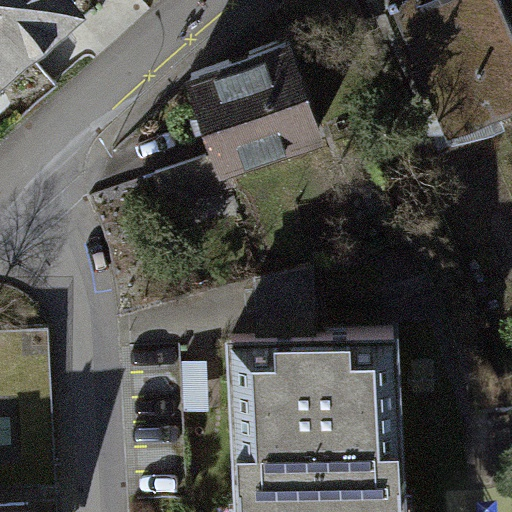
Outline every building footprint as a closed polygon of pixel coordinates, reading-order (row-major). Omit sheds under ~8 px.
[(0,0),(0,69),(76,1),(75,0),(0,0)] [(511,23),(502,0),(394,0),(443,116),(511,87),(511,23)] [(291,40),(191,73),(221,161),(320,128),(291,40)] [(393,324),(231,333),(240,501),(402,492),(393,324)] [(215,410),(213,361),(189,362),(191,411),(215,410)] [(29,511),(29,502),(0,503),(0,511),(29,511)]
